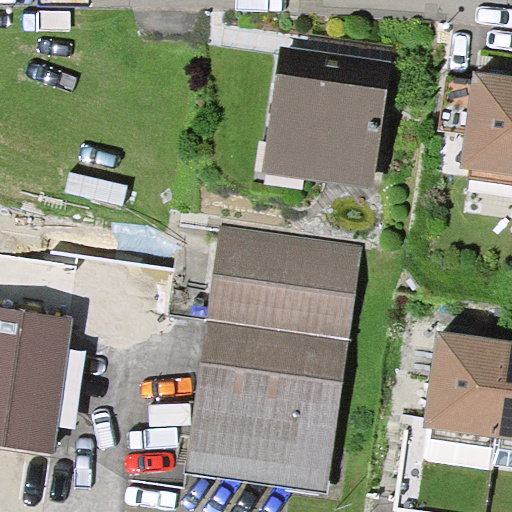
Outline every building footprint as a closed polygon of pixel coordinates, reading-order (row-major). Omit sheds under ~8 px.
[(367,183),(383,73),(278,58),(266,146),(305,152),(302,173),(367,183)] [(511,86),(457,79),(445,168),(511,176),(511,86)] [(216,232),(202,326),(183,464),(324,484),(347,320),(356,322),(362,282),(352,281),(356,252),(216,232)] [(0,447),(47,455),(66,332),(68,324),(0,313),(0,447)] [(496,348),(425,339),(413,428),(484,437),(496,348)] [(511,350),(496,348),(484,437),(511,440),(511,350)]
